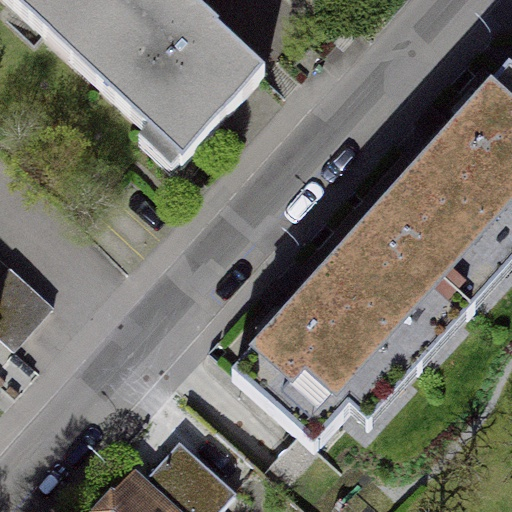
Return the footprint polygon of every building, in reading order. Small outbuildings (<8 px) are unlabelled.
[(2,0),(72,64),(131,0),(2,0)] [(183,167),(264,81),(215,36),(217,34),(206,24),(195,14),(195,15),(178,0),(131,0),(72,64),(183,167)] [(428,164),(371,227),(453,301),(511,235),(511,76),(509,74),(428,164)] [(312,293),(232,381),(314,454),(453,301),(371,227),(312,293)] [(54,311),(0,262),(0,341),(15,354),(54,311)] [(119,511),(221,511),(236,496),(180,446),(119,511)]
